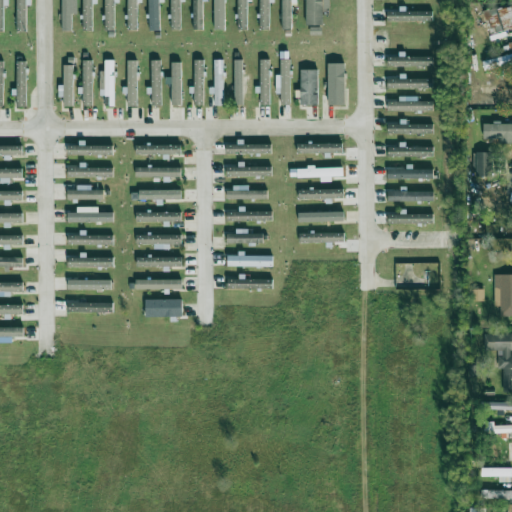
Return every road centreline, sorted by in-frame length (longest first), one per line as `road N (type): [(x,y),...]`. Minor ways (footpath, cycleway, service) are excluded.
road 1 (residential): [(0,129),(366,128)]
road 2 (residential): [(48,354),(42,0)]
road 3 (residential): [(368,291),(365,0)]
road 4 (residential): [(203,324),(203,129)]
